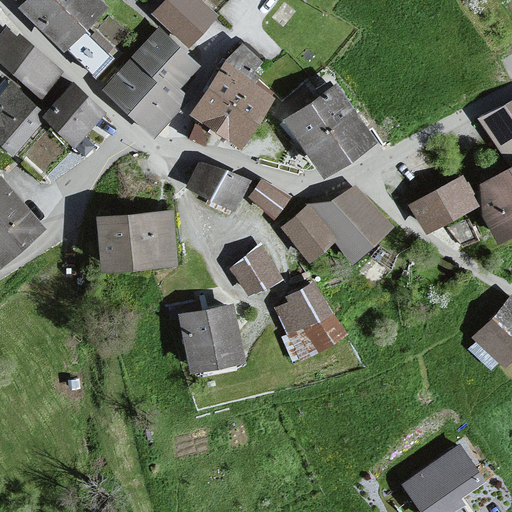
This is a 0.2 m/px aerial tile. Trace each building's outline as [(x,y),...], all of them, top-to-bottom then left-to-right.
[(108,0),(32,0),(29,4),(73,48),(114,6),(108,0)] [(171,0),(161,10),(196,44),(225,14),(211,0),(171,0)] [(164,20),(106,83),(157,130),(193,92),(187,86),(209,62),(164,20)] [(15,23),(0,39),(0,53),(47,95),(68,71),(15,23)] [(233,56),(194,109),(248,147),(286,93),(233,56)] [(0,130),(22,150),(53,116),(12,79),(0,91),(0,130)] [(109,111),(75,81),(49,111),(82,141),(109,111)] [(348,82),(295,117),(333,175),(387,140),(348,82)] [(511,103),(490,119),(511,151),(511,103)] [(190,186),(234,214),(252,185),(208,158),(190,186)] [(511,161),(480,183),(511,229),(511,161)] [(53,225),(7,172),(0,177),(0,251),(9,262),(53,225)] [(487,200),(472,172),(417,201),(432,229),(487,200)] [(266,175),(252,195),(291,223),(305,203),(266,175)] [(360,182),(326,212),(364,253),(397,223),(360,182)] [(179,204),(104,211),(109,271),(185,264),(179,204)] [(326,214),(317,204),(292,227),(319,257),(344,234),(326,214)] [(286,275),(263,245),(233,268),(256,297),(286,275)] [(353,326),(318,276),(268,311),(302,361),(353,326)] [(511,295),(481,336),(511,360),(511,295)] [(241,303),(188,312),(198,372),(252,363),(241,303)] [(458,493),(482,477),(457,441),(398,483),(418,511),(444,511),(462,500),(458,493)]
